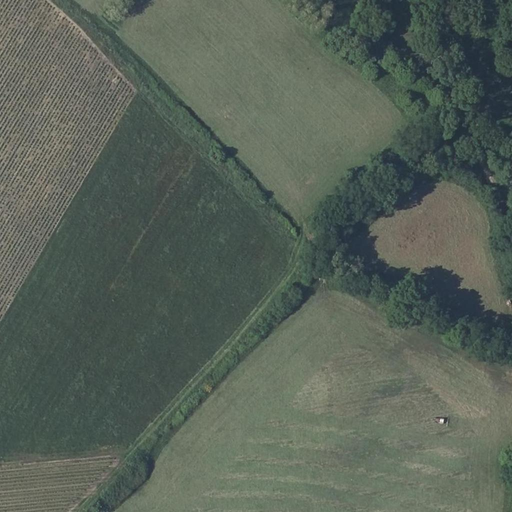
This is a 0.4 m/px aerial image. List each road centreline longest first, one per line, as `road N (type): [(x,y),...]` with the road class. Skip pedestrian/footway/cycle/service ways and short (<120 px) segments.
road 1 (track): [(74,511),(270,307),(300,255)]
road 2 (track): [(511,238),(475,150),(394,33)]
